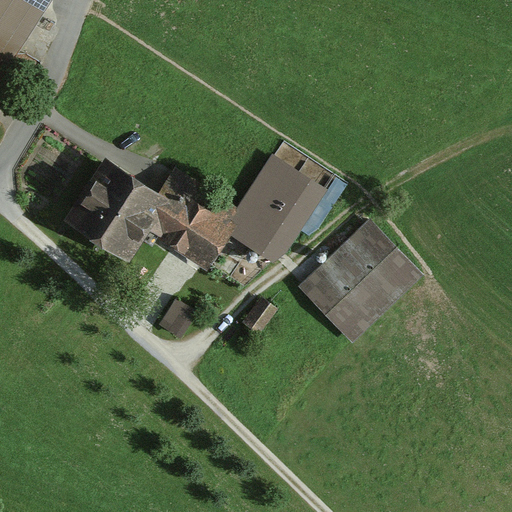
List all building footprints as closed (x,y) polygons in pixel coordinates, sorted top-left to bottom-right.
[(0,0),(0,71),(47,0),(0,0)] [(161,185),(107,149),(62,216),(124,257),(148,221),(205,259),(225,229),(277,264),(328,188),(277,155),(242,207),(176,163),(161,185)] [(422,275),(371,223),(303,290),(354,341),(422,275)] [(178,297),(160,322),(181,337),(199,311),(178,297)] [(279,313),(263,301),(245,323),(261,335),(279,313)]
